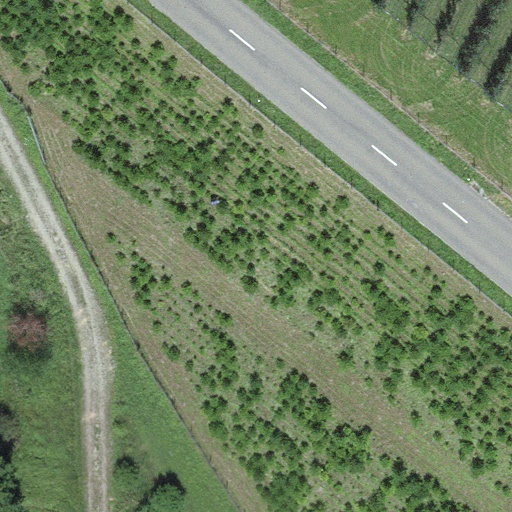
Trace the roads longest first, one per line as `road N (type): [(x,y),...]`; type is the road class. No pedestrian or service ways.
road 1 (tertiary): [(193,0),(511,257)]
road 2 (track): [(0,125),(88,312),(98,413),(93,511)]
